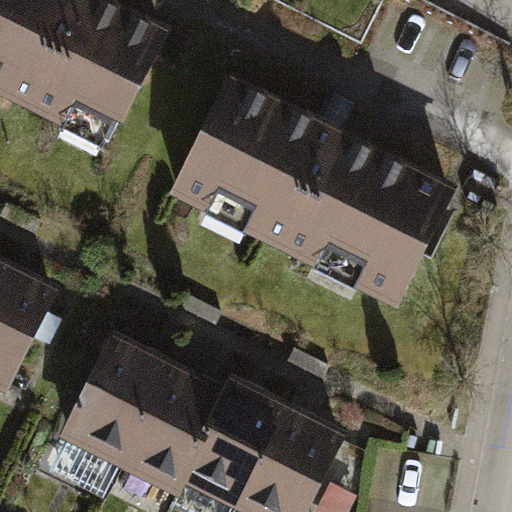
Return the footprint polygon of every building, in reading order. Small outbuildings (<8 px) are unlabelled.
[(0,0),(0,85),(115,144),(168,39),(90,0),(0,0)] [(239,89),(184,195),(394,301),(449,195),(239,89)] [(61,296),(7,269),(0,283),(0,383),(13,390),(61,296)] [(169,382),(116,355),(68,448),(122,475),(169,382)] [(224,410),(169,382),(122,475),(176,503),(187,483),(224,410)] [(288,416),(235,389),(224,410),(187,483),(240,510),(288,416)] [(306,511),(342,443),(288,416),(240,510),(243,511),(306,511)]
